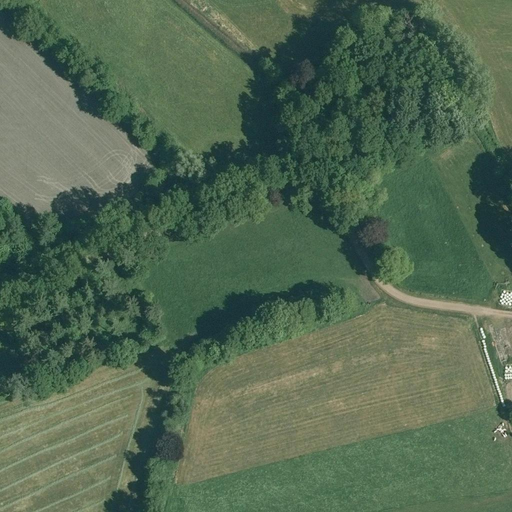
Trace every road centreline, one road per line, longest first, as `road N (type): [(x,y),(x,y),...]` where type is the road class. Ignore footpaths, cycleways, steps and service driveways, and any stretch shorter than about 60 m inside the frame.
road 1 (track): [(303,179),(268,182),(0,290)]
road 2 (track): [(511,314),(388,291),(303,179)]
